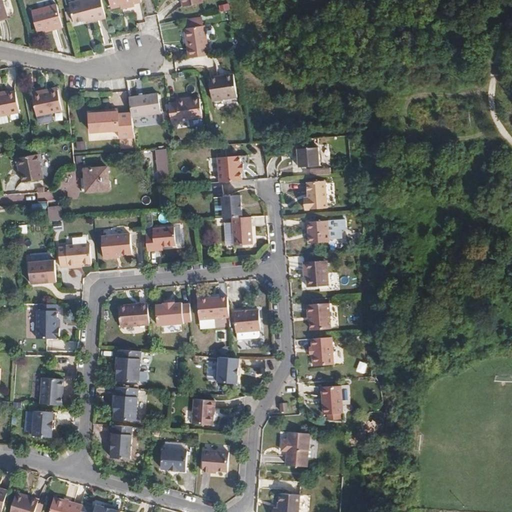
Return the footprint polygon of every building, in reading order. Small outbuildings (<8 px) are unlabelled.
[(90,21),(106,16),(101,0),(77,0),(69,2),(74,23),(89,18),(90,21)] [(38,30),(45,28),(54,26),(55,29),(63,26),(57,3),(33,10),(38,30)] [(193,26),(203,24),(202,17),(192,18),(193,26)] [(187,41),(189,57),(209,55),(205,24),(188,26),(190,41),(187,41)] [(234,74),(224,75),(224,77),(218,79),(218,76),(209,78),(212,101),(238,97),(234,74)] [(42,92),(41,89),(32,91),(36,114),(62,109),(58,88),(42,92)] [(0,94),(0,115),(20,112),(16,91),(0,94)] [(132,112),(133,116),(161,112),(158,92),(130,97),(132,112)] [(178,101),(169,102),(172,121),(203,116),(201,98),(193,99),(187,100),(186,97),(177,98),(178,101)] [(120,139),(136,136),(133,116),(132,112),(119,114),(118,112),(106,114),(88,117),(91,137),(120,132),(120,139)] [(7,114),(0,115),(0,125),(9,123),(7,114)] [(322,148),(300,149),(301,167),(323,165),(322,148)] [(168,149),(158,150),(160,175),(170,175),(168,149)] [(22,177),(42,174),(37,153),(16,159),(17,166),(20,168),(22,177)] [(240,180),(239,171),(238,155),(216,157),(218,181),(240,180)] [(107,166),(90,168),(90,177),(86,177),(87,191),(108,189),(107,166)] [(314,177),(331,172),(330,166),(312,170),(314,177)] [(330,208),(328,183),(310,184),(311,198),(309,198),(310,209),(330,208)] [(221,196),(223,219),(232,218),(241,217),(240,194),(221,196)] [(71,207),(47,211),(48,224),(72,222),(71,207)] [(15,225),(26,222),(25,216),(14,218),(15,225)] [(253,244),(251,222),(232,223),(234,246),(253,244)] [(332,222),(311,223),(312,245),(334,243),(332,222)] [(28,225),(18,225),(18,233),(28,232),(28,225)] [(154,236),(147,236),(148,253),(154,253),(154,249),(162,249),(176,248),(174,229),(153,231),(154,236)] [(105,260),(115,260),(115,257),(119,257),(133,256),(132,236),(103,238),(105,260)] [(59,250),(60,269),(69,268),(69,270),(92,268),(90,245),(68,247),(68,249),(59,250)] [(310,273),(311,280),(311,289),(330,288),(329,262),(306,264),(307,274),(310,273)] [(20,268),(22,289),(57,286),(55,264),(20,268)] [(229,296),(239,295),(238,286),(227,287),(229,296)] [(222,299),(192,302),(194,322),(224,319),(222,299)] [(193,324),(191,304),(182,305),(182,303),(176,304),(175,303),(164,304),(165,305),(158,306),(160,327),(193,324)] [(150,326),(149,305),(120,308),(122,330),(150,326)] [(313,317),(314,323),(314,332),(334,331),(332,306),(310,307),(311,317),(313,317)] [(58,330),(58,322),(58,313),(38,312),(37,341),(57,341),(57,340),(60,339),(60,330),(58,330)] [(255,312),(230,314),(232,336),(257,333),(255,312)] [(315,345),(317,361),(318,372),(338,371),(336,344),(315,345)] [(143,352),(121,351),(120,359),(117,359),(117,366),(120,366),(119,375),(118,382),(141,383),(143,352)] [(238,384),(240,360),(220,358),(220,366),(216,369),(215,378),(218,382),(238,384)] [(42,379),(41,404),(62,406),(62,401),(61,401),(61,393),(63,393),(64,380),(42,379)] [(342,386),(322,387),(325,414),(344,413),(342,386)] [(140,389),(118,388),(118,395),(115,395),(114,402),(117,402),(116,411),(116,420),(138,421),(140,389)] [(194,399),(192,423),(212,425),(214,400),(194,399)] [(37,410),(34,435),(53,437),(53,428),(55,428),(57,412),(37,410)] [(134,427),(116,426),(115,433),(112,433),(112,441),(114,441),(114,449),(113,458),(132,459),(134,427)] [(289,450),(288,464),(309,466),(311,432),(291,431),(290,439),(283,439),(282,450),(289,450)] [(178,468),(178,471),(186,471),(187,450),(162,448),(161,466),(169,467),(178,468)] [(205,449),(202,467),(212,467),(212,469),(228,471),(229,452),(205,449)] [(276,508),(275,511),(300,511),(302,493),(282,492),(281,508),(276,508)] [(33,511),(37,501),(27,498),(14,494),(8,511),(33,511)] [(50,511),(81,511),(84,505),(54,497),(50,511)]
